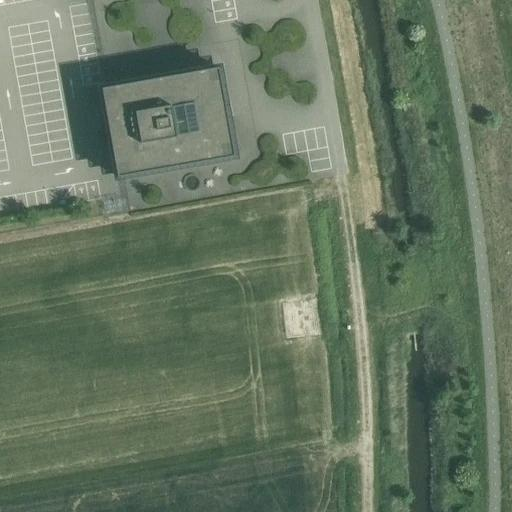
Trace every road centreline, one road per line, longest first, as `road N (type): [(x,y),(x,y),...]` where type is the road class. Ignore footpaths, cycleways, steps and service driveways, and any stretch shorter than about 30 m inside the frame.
road 1 (track): [(367,511),(356,283),(304,0)]
road 2 (unknown): [(229,0),(237,79),(247,100),(283,123),(329,118)]
